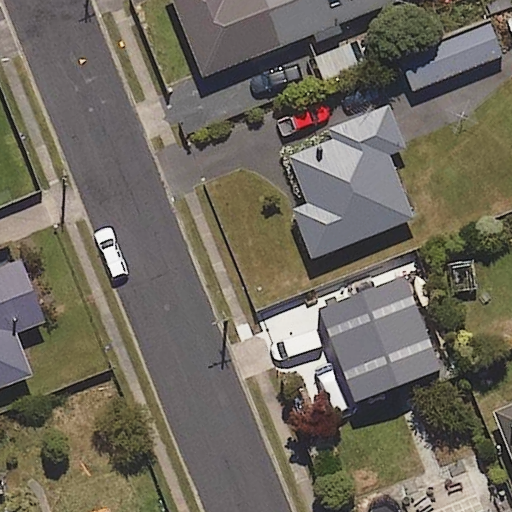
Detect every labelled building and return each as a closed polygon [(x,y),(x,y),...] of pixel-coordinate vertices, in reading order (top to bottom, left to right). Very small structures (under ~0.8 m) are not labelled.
[(168,0),(201,82),(307,39),(310,46),(337,35),(334,29),(404,0),(168,0)] [(511,14),(496,20),(506,49),(511,47),(511,14)] [(485,24),(395,59),(409,94),(499,59),(485,24)] [(364,75),(354,45),(310,61),(320,90),(364,75)] [(386,160),(402,154),(385,109),(324,132),(328,142),(282,159),(300,207),(289,212),(308,262),(410,223),(386,160)] [(49,323),(28,264),(0,273),(0,390),(36,377),(20,334),(49,323)] [(344,413),(437,377),(397,275),(305,311),(344,413)] [(511,409),(490,418),(511,473),(511,409)]
